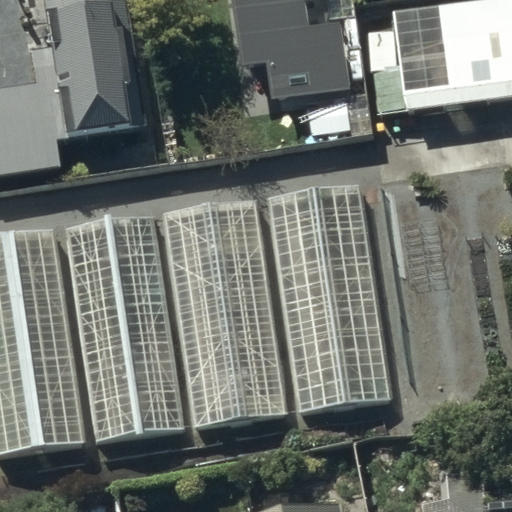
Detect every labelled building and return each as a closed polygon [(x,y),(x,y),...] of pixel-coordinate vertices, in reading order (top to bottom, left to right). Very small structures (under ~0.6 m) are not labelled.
[(47,0),(54,38),(50,39),(66,135),(146,122),(125,0),(47,0)] [(235,0),(243,59),(267,56),(272,95),(353,85),(343,20),(329,22),(325,0),(235,0)] [(511,0),(458,0),(393,9),(396,30),(370,33),(380,111),(511,94),(511,0)] [(37,81),(0,85),(0,171),(63,164),(48,47),(33,50),(37,81)] [(511,190),(508,162),(376,180),(407,405),(511,390),(511,190)] [(391,399),(359,185),(269,198),(301,412),(391,399)] [(285,413),(255,199),(163,213),(194,426),(285,413)] [(184,427),(150,215),(65,229),(99,441),(184,427)] [(52,229),(0,235),(0,451),(81,440),(52,229)] [(511,511),(511,469),(419,479),(422,511),(511,511)] [(346,511),(344,496),(270,511),(346,511)]
